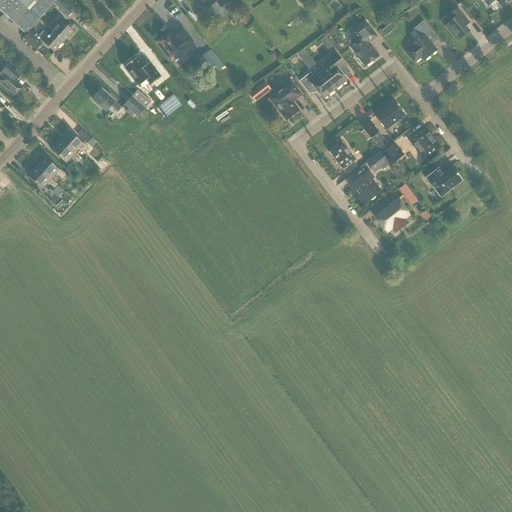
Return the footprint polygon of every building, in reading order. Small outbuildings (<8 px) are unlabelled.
[(0,0),(0,11),(25,34),(57,0),(0,0)] [(200,0),(212,15),(231,0),(230,0),(200,0)] [(59,9),(68,17),(73,11),(65,3),(59,9)] [(470,32),(466,27),(470,23),(458,9),(448,17),(452,21),(445,27),(457,42),(470,32)] [(53,32),(64,42),(73,32),(62,21),(64,20),(58,14),(47,27),(53,32)] [(240,19),(245,26),(251,21),(246,15),(240,19)] [(391,20),(382,28),(388,34),(396,26),(391,20)] [(377,37),(373,32),(366,22),(351,33),(355,38),(350,41),(350,44),(353,47),(351,49),(359,59),(358,60),(363,66),(364,65),(366,67),(379,57),(369,43),(377,37)] [(413,48),(406,53),(415,63),(421,58),(424,62),(437,51),(432,46),(439,41),(433,33),(423,22),(413,31),(409,35),(416,43),(412,46),(413,48)] [(183,29),(173,37),(170,32),(157,42),(171,61),(184,51),(183,49),(193,42),(183,29)] [(64,42),(53,32),(49,36),(44,31),(37,39),(29,32),(23,39),(36,51),(44,43),(54,53),(64,42)] [(322,38),(328,48),(334,44),(328,34),(322,38)] [(305,51),(300,54),(306,62),(311,59),(305,51)] [(206,53),(200,58),(207,67),(214,62),(206,53)] [(325,62),(329,67),(322,73),(336,91),(347,81),(338,70),(344,65),(345,67),(346,66),(336,54),(325,62)] [(137,58),(125,67),(139,86),(147,81),(150,85),(161,77),(150,63),(145,67),(137,58)] [(282,64),(292,77),(295,74),(285,61),(282,64)] [(0,83),(1,85),(1,84),(15,96),(22,88),(15,81),(18,79),(15,76),(17,74),(6,64),(0,70),(0,83)] [(273,75),(278,82),(287,75),(282,68),(273,75)] [(336,91),(322,73),(314,78),(311,73),(300,82),(309,95),(310,94),(309,93),(315,88),(324,100),(336,91)] [(264,81),(254,88),(260,96),(270,88),(264,81)] [(292,83),(270,100),(287,122),(300,112),(293,103),(302,96),(292,83)] [(106,112),(111,107),(117,113),(122,108),(115,102),(116,102),(102,90),(93,99),(106,112)] [(137,117),(150,103),(138,91),(124,105),(137,117)] [(385,111),(385,110),(376,117),(386,131),(405,116),(395,104),(385,111)] [(371,139),(379,133),(370,122),(362,128),(371,139)] [(410,140),(425,159),(439,148),(425,129),(410,140)] [(83,144),(69,131),(61,141),(75,154),(75,153),(81,147),(87,153),(90,150),(84,144),(83,144)] [(376,142),(381,149),(387,144),(383,137),(376,142)] [(75,154),(61,141),(52,150),(66,163),(72,157),(79,162),(82,159),(75,153),(75,154)] [(342,143),(330,153),(343,171),(356,161),(342,143)] [(382,153),(392,165),(403,156),(394,144),(382,153)] [(381,153),(368,164),(375,173),(388,162),(381,153)] [(59,171),(45,158),(37,167),(51,180),(57,174),(63,179),(66,176),(60,170),(59,171)] [(425,169),(428,174),(436,167),(432,162),(425,169)] [(51,180),(37,167),(28,177),(42,190),(48,183),(54,188),(57,185),(51,180)] [(444,175),(439,168),(426,178),(441,198),(463,181),(453,168),(444,175)] [(375,185),(372,180),(374,178),(369,172),(352,185),(360,194),(358,196),(365,204),(370,200),(371,201),(376,197),(375,196),(381,191),(380,191),(378,193),(373,186),(375,185)] [(398,189),(410,206),(418,200),(405,184),(398,189)] [(404,223),(403,221),(410,216),(398,201),(390,207),(390,208),(387,211),(386,210),(376,218),(388,233),(395,227),(396,229),(404,223)]
